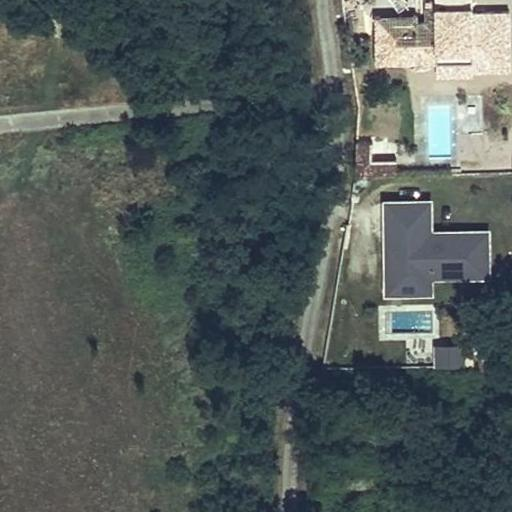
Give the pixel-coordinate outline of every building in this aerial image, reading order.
[(375,40),(375,60),(436,60),(436,45),(472,44),(472,59),(489,59),(489,68),(509,67),(509,8),(471,9),(471,0),(434,0),(435,4),(435,27),(416,27),(416,39),(375,40)] [(424,18),(416,18),(416,27),(435,27),(435,4),(424,4),(424,18)] [(416,12),(374,12),(375,40),(416,39),(416,27),(416,18),(416,12)] [(472,44),(436,45),(436,60),(472,59),(472,44)] [(489,59),(472,59),(472,68),(489,68),(489,59)] [(396,156),(371,156),(371,172),(396,172),(396,156)] [(433,201),(382,202),(384,299),(434,298),(434,281),(490,280),(489,232),(433,233),(433,201)] [(435,342),(435,364),(472,366),(473,344),(435,342)]
